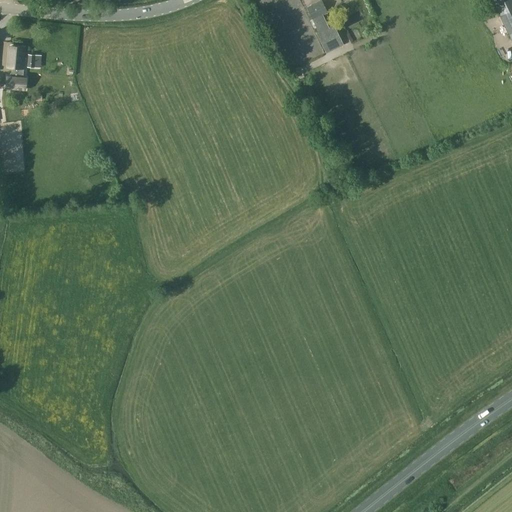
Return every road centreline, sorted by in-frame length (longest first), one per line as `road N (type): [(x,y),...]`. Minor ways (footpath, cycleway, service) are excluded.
road 1 (tertiary): [(190,0),(104,17),(0,7)]
road 2 (primary): [(362,511),(511,398)]
